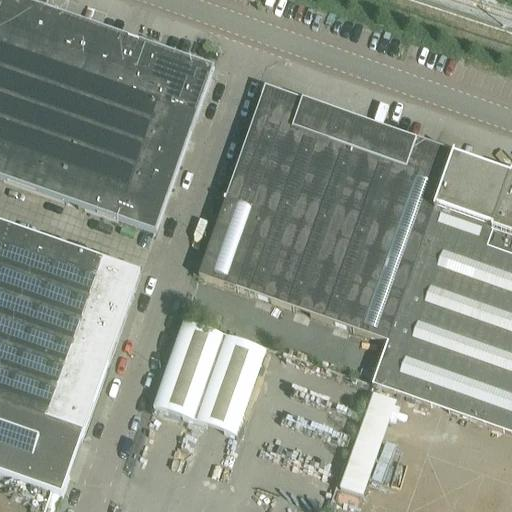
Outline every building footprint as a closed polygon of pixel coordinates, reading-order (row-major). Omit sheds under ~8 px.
[(0,0),(0,184),(155,239),(213,74),(2,0),(0,0)] [(304,106),(283,99),(265,92),(226,205),(264,218),(304,106)] [(304,106),(264,218),(237,295),(276,308),(342,120),(304,106)] [(276,308),(388,348),(454,159),(342,120),(276,308)] [(511,179),(454,159),(388,348),(373,390),(511,438),(511,179)] [(237,295),(264,218),(226,205),(199,281),(237,295)] [(0,478),(63,501),(84,439),(141,278),(0,229),(0,478)] [(184,329),(153,415),(196,430),(226,344),(184,329)] [(226,344),(196,430),(238,444),(268,358),(226,344)] [(375,398),(342,494),(366,502),(399,406),(375,398)] [(511,511),(511,487),(503,511),(511,511)]
